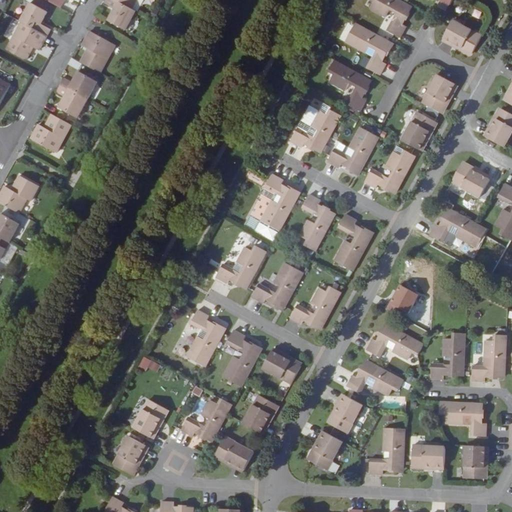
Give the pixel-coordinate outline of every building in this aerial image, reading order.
[(127,30),(137,11),(132,9),(115,0),(108,0),(106,4),(116,9),(110,21),(127,30)] [(115,0),(132,9),(137,0),(115,0)] [(403,1),(401,0),(374,0),(375,0),(370,8),(386,16),(390,8),(397,12),(387,30),(394,33),(401,37),(407,25),(403,23),(412,6),(403,1)] [(32,2),(22,21),(48,36),(52,29),(42,23),(49,12),(32,2)] [(471,55),(482,35),(454,19),(450,27),(443,40),(471,55)] [(48,36),(22,21),(7,49),(27,60),(34,47),(41,50),(48,36)] [(390,41),(356,22),(345,41),(366,53),(369,45),(377,50),(367,67),(375,71),(380,74),(386,63),(384,62),(394,43),(390,41)] [(90,48),(82,62),(102,73),(117,45),(91,31),(84,45),(90,48)] [(371,79),(335,59),(328,70),(334,73),(330,81),(346,90),(350,82),(357,86),(347,103),(356,108),(360,110),(367,99),(363,97),(372,80),(371,79)] [(66,78),(62,84),(89,99),(99,81),(80,71),(74,82),(66,78)] [(459,85),(456,83),(452,81),(439,74),(423,102),(440,112),(443,113),(459,85)] [(0,79),(0,105),(11,85),(0,79)] [(89,99),(62,84),(58,92),(66,96),(60,107),(79,117),(89,99)] [(484,135),(486,136),(505,146),(511,133),(511,113),(503,108),(500,107),(484,135)] [(298,128),(293,136),(290,141),(302,147),(304,143),(321,152),(321,151),(341,115),(331,109),(328,115),(320,110),(312,126),(319,130),(315,137),(298,128)] [(438,122),(436,120),(418,111),(402,140),(415,147),(423,151),(438,122)] [(73,125),(53,114),(45,129),(39,126),(31,140),(57,154),(73,125)] [(335,148),(330,156),(327,161),(339,168),(340,165),(358,175),(361,171),(380,137),(361,126),(349,147),(356,151),(352,158),(335,148)] [(379,184),(396,193),(417,155),(412,153),(406,150),(402,155),(395,151),(386,167),(394,171),(390,178),(373,168),(369,175),(365,181),(376,188),(379,184)] [(492,176),(470,164),(464,161),(452,181),(481,197),(488,184),(492,176)] [(272,173),(270,178),(265,187),(283,197),(279,204),(273,200),(261,221),(279,231),(299,196),(301,192),(283,182),(284,180),(272,173)] [(0,196),(0,203),(20,215),(28,200),(31,202),(39,187),(20,177),(13,191),(5,187),(0,196)] [(501,234),(511,240),(511,239),(511,186),(506,183),(502,191),(499,196),(511,203),(511,213),(505,209),(496,224),(504,229),(501,234)] [(310,194),(306,200),(303,207),(321,217),(317,224),(309,220),(300,235),(308,239),(305,246),(316,251),(336,215),(336,213),(319,204),(321,200),(310,194)] [(430,235),(435,238),(444,242),(453,225),(460,228),(456,236),(472,245),(476,237),(482,240),(485,234),(487,229),(476,222),(452,209),(450,208),(441,225),(437,223),(430,235)] [(0,237),(10,243),(21,225),(1,214),(0,216),(0,237)] [(354,271),(375,232),(356,222),(357,220),(346,214),(343,219),(339,227),(357,237),(353,244),(346,240),(335,260),(354,271)] [(0,260),(0,261),(10,243),(0,237),(0,260)] [(223,264),(218,273),(216,277),(227,284),(229,279),(247,289),(248,287),(267,252),(257,246),(253,252),(246,247),(237,263),(245,266),(241,274),(223,264)] [(259,284),(255,291),(252,297),(264,303),(265,301),(283,311),(285,307),(304,272),(286,262),(274,283),(281,286),(277,294),(259,284)] [(388,305),(407,315),(418,294),(399,284),(388,305)] [(305,320),(322,329),(342,292),(331,286),(328,292),(320,288),(312,303),(320,307),(316,315),(298,305),(294,311),(291,318),(303,324),(305,320)] [(198,310),(195,314),(191,323),(209,333),(205,340),(198,336),(187,357),(205,367),(224,333),(227,329),(208,318),(209,316),(198,310)] [(424,344),(387,323),(378,340),(374,338),(367,350),(373,353),(380,358),(390,340),(398,344),(393,352),(409,360),(413,353),(418,355),(424,344)] [(235,330),(231,336),(227,343),(245,353),(241,360),(234,356),(223,377),(242,387),(245,381),(260,353),(263,349),(245,338),(246,336),(235,330)] [(467,333),(454,333),(454,339),(445,339),(444,357),(453,357),(452,365),(432,364),(431,374),(432,379),(445,380),(445,375),(464,376),(464,374),(467,333)] [(507,362),(508,335),(496,335),(495,341),(486,341),(485,359),(494,359),(494,367),(474,366),(473,374),(473,381),(486,382),(486,377),(506,378),(507,362)] [(291,385),(303,363),(275,348),(269,358),(263,369),(291,385)] [(405,381),(369,360),(367,360),(358,377),(354,375),(348,386),(354,390),(361,394),(371,376),(378,380),(373,388),(389,396),(393,389),(399,392),(405,381)] [(156,374),(160,366),(150,361),(146,369),(156,374)] [(364,405),(350,398),(343,394),(328,422),(335,426),(348,434),(364,405)] [(244,424),(264,435),(279,406),(259,396),(244,424)] [(149,399),(134,428),(147,436),(154,440),(170,411),(166,408),(149,399)] [(206,427),(189,417),(182,430),(193,437),(195,433),(212,442),(214,440),(227,415),(232,405),(222,399),(219,405),(211,400),(203,416),(210,420),(206,427)] [(483,423),(484,405),(441,402),(440,415),(447,415),(447,424),(465,425),(465,416),(473,416),(472,436),(482,436),(487,436),(488,423),(483,423)] [(371,459),(370,469),(370,474),(383,475),(383,472),(404,473),(405,465),(406,430),(385,429),(384,452),(392,452),(392,460),(371,459)] [(308,460),(311,461),(328,471),(344,442),(330,435),(323,431),(308,460)] [(130,436),(114,465),(133,476),(149,447),(143,444),(130,436)] [(214,457),(243,473),(254,452),(226,437),(222,444),(214,457)] [(413,469),(445,471),(447,447),(414,446),(413,465),(413,469)] [(465,479),(485,480),(488,480),(489,447),(482,446),(466,446),(465,479)] [(114,497),(111,502),(106,511),(108,511),(133,511),(123,506),(124,504),(114,497)] [(193,511),(194,509),(175,508),(175,503),(162,502),(162,508),(161,511),(193,511)]
